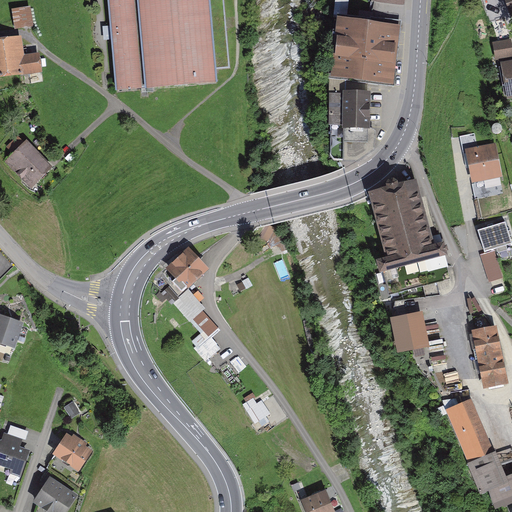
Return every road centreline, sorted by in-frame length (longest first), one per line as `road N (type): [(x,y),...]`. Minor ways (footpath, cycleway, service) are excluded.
road 1 (primary): [(397,146),(351,186),(165,242),(136,272),(124,312)]
road 2 (primary): [(124,312),(134,357),(212,457),(231,511)]
road 3 (residential): [(397,146),(416,162),(481,296)]
road 4 (primary): [(420,0),(413,99),(397,146)]
road 5 (unclassified): [(124,312),(54,283),(0,234)]
road 6 (residential): [(20,511),(61,390)]
